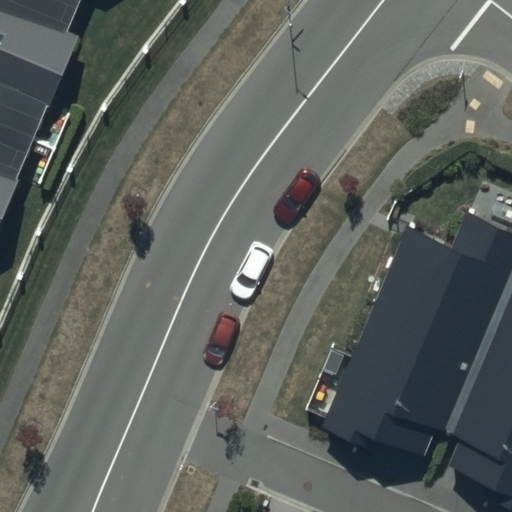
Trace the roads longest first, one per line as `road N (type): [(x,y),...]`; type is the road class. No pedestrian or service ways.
road 1 (residential): [(381,0),(261,156),(218,227),(134,420)]
road 2 (residential): [(134,420),(352,511)]
